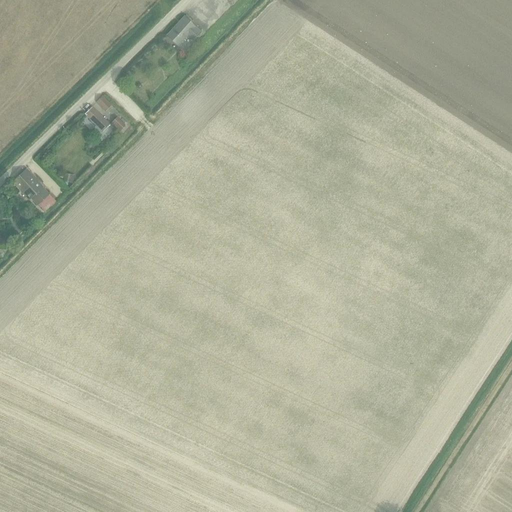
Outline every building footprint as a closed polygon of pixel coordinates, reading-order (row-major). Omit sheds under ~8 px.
[(166,36),(174,42),(178,46),(188,35),(194,40),(202,31),(196,26),(184,16),(166,36)] [(116,107),(122,101),(112,91),(106,97),(116,107)] [(112,105),(110,103),(103,96),(96,102),(105,112),(112,105)] [(101,116),(99,114),(92,107),(85,114),(103,132),(110,125),(101,116)] [(126,113),(122,118),(132,127),(136,122),(126,113)] [(112,123),(121,131),(125,126),(117,118),(112,123)] [(26,170),(12,182),(28,200),(30,198),(37,206),(48,195),(26,170)]
